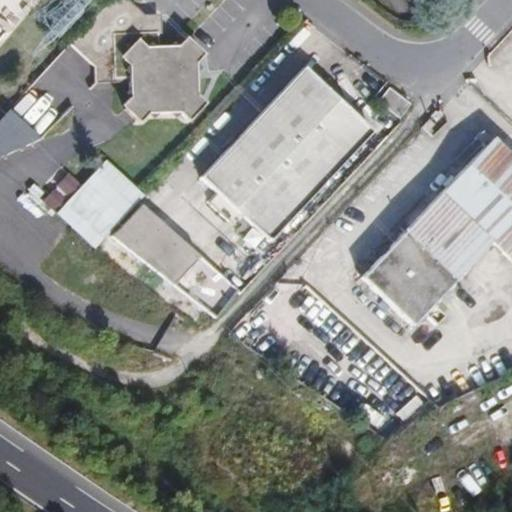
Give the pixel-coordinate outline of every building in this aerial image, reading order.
[(144,38),(104,1),(45,65),(43,72),(67,93),(67,108),(101,107),(112,118),(106,124),(108,132),(116,139),(125,138),(129,134),(161,133),(164,137),(172,138),(183,127),(182,122),(177,118),(175,84),(177,82),(181,79),(183,76),(169,64),(164,62),(161,68),(151,59),(150,38),(144,38)] [(260,254),(364,143),(294,78),(191,188),(260,254)] [(483,253),(511,278),(511,180),(480,152),(349,289),(402,335),(483,253)] [(57,212),(80,181),(67,171),(43,202),(57,212)] [(103,239),(204,330),(226,307),(126,217),(103,239)]
